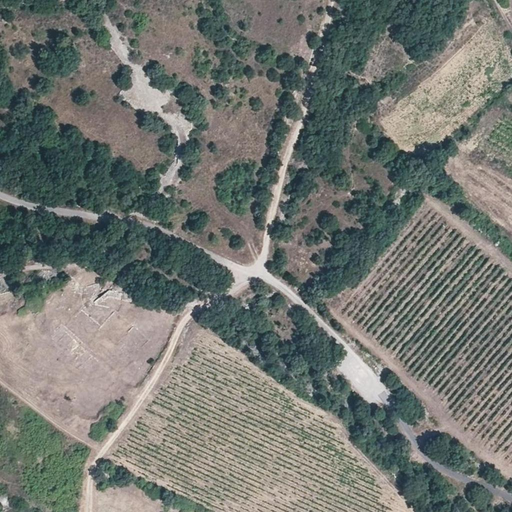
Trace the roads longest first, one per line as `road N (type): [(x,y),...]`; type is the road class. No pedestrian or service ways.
road 1 (track): [(511,493),(445,472),(346,347),(253,271)]
road 2 (track): [(253,271),(328,0)]
road 3 (track): [(253,271),(148,222),(27,205),(0,192)]
road 4 (track): [(87,511),(91,471),(189,312)]
